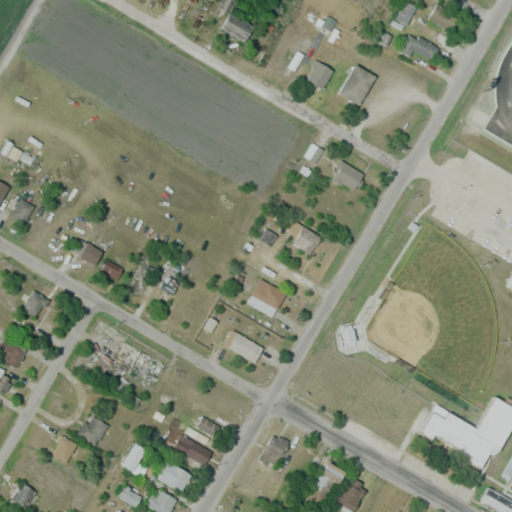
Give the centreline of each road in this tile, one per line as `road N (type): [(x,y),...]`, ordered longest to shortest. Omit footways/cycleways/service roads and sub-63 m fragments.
road 1 (tertiary): [(201,511),(509,0)]
road 2 (residential): [(0,244),(462,511)]
road 3 (residential): [(115,0),(410,169)]
road 4 (residential): [(93,301),(0,460)]
road 5 (residential): [(38,0),(169,12),(161,26)]
